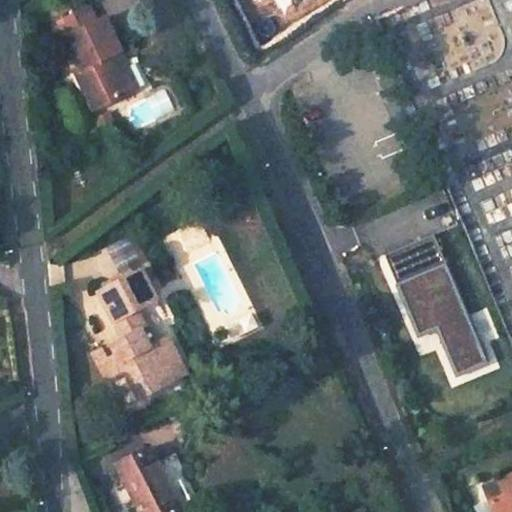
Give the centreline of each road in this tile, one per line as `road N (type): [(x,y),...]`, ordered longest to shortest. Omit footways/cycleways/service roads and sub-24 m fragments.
road 1 (residential): [(1,0),(56,511)]
road 2 (residential): [(245,99),(425,511)]
road 3 (unclassified): [(245,99),(386,0)]
